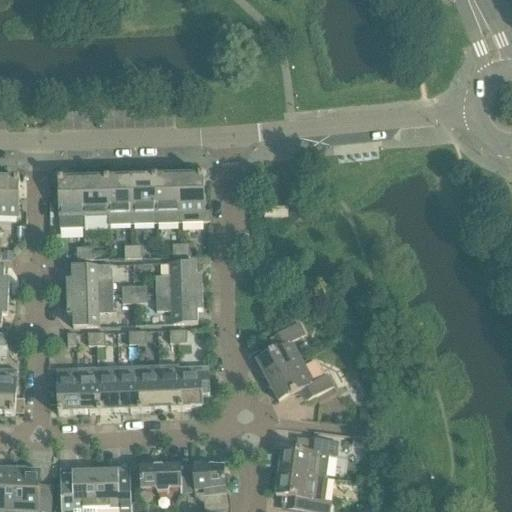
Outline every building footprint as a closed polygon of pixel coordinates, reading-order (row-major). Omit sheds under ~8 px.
[(203,178),(179,179),(180,226),(210,225),(209,214),(204,214),(203,178)] [(179,179),(155,180),(156,227),(180,226),(179,179)] [(155,180),(131,181),(132,228),(156,227),(155,180)] [(20,183),(0,181),(0,218),(18,220),(20,183)] [(84,219),(108,218),(107,181),(83,182),(84,219)] [(108,218),(108,228),(132,228),(131,181),(107,181),(108,218)] [(267,182),(268,190),(277,189),(277,181),(267,182)] [(59,220),(84,219),(83,182),(58,183),(59,220)] [(288,210),(264,210),(264,220),(288,220),(288,210)] [(181,260),(181,247),(172,248),(172,260),(181,260)] [(189,247),(181,247),(181,260),(189,260),(189,247)] [(133,262),(133,249),(124,249),(124,262),(133,262)] [(141,249),(133,249),(133,262),(141,262),(141,249)] [(85,263),(85,250),(76,251),(77,263),(85,263)] [(93,250),(85,250),(85,263),(94,263),(93,250)] [(0,255),(0,262),(11,263),(13,261),(14,257),(0,255)] [(155,280),(156,298),(202,296),(201,279),(196,279),(196,266),(170,267),(170,280),(155,280)] [(0,299),(8,300),(9,283),(4,282),(4,269),(0,268),(0,299)] [(66,283),(66,300),(113,299),(112,268),(71,270),(71,283),(66,283)] [(146,289),(134,290),(134,298),(147,298),(146,289)] [(121,290),(122,299),(134,298),(134,290),(121,290)] [(202,296),(156,298),(156,315),(171,315),(172,328),(198,327),(197,314),(203,314),(202,296)] [(134,298),(122,299),(122,307),(135,307),(134,298)] [(147,298),(134,298),(135,307),(147,307),(147,298)] [(8,300),(0,299),(0,330),(1,331),(2,317),(7,318),(8,300)] [(113,299),(66,300),(67,318),(72,318),(73,331),(99,330),(98,317),(113,317),(113,299)] [(265,381),(267,384),(302,365),(291,345),(305,338),(298,326),(273,340),(279,351),(256,364),(258,368),(257,373),(260,380),(265,381)] [(179,347),(178,334),(169,334),(170,347),(179,347)] [(187,334),(178,334),(179,347),(187,346),(187,334)] [(138,348),(138,335),(128,335),(129,348),(138,348)] [(146,335),(138,335),(138,348),(146,348),(146,335)] [(97,349),(97,336),(88,337),(88,349),(97,349)] [(105,336),(97,336),(97,349),(105,349),(105,336)] [(76,350),(76,337),(67,337),(67,350),(76,350)] [(302,365),(267,384),(269,387),(267,392),(271,400),(276,401),(278,405),(302,393),(308,403),(333,390),(326,377),(313,385),(302,365)] [(139,370),(139,378),(140,416),(150,415),(150,414),(161,414),(159,369),(139,370)] [(180,369),(159,369),(161,414),(171,413),(171,414),(181,414),(180,371),(180,369)] [(208,370),(180,371),(181,414),(191,414),(191,412),(202,412),(201,400),(209,399),(208,370)] [(118,371),(98,372),(99,417),(109,417),(109,415),(120,415),(119,379),(118,371)] [(0,372),(0,416),(4,417),(4,418),(15,418),(17,373),(0,372)] [(98,372),(77,373),(79,417),(89,416),(89,418),(99,417),(98,372)] [(79,417),(77,373),(56,373),(58,419),(69,418),(68,417),(79,417)] [(139,378),(119,379),(120,415),(130,415),(130,416),(140,416),(139,378)] [(361,413),(359,425),(367,426),(369,414),(361,413)] [(279,471),(278,475),(327,481),(329,459),(336,460),(338,446),(301,441),(300,454),(281,451),(281,456),(277,459),(276,467),(279,471)] [(193,496),(194,495),(195,494),(194,469),(163,470),(162,468),(154,469),(154,470),(139,471),(140,492),(155,492),(157,496),(168,496),(170,491),(180,491),(180,496),(193,496)] [(204,507),(204,511),(210,511),(229,511),(229,499),(226,498),(224,481),(224,476),(222,476),(221,470),(223,470),(223,471),(225,471),(225,469),(210,468),(208,469),(194,469),(195,494),(194,495),(195,502),(202,507),(204,507)] [(14,511),(16,469),(6,469),(6,475),(0,474),(0,511),(14,511)] [(16,469),(14,511),(49,511),(50,490),(38,490),(39,476),(26,476),(26,470),(16,469)] [(118,474),(95,475),(96,511),(131,511),(130,478),(118,478),(118,474)] [(96,511),(95,475),(72,475),(72,479),(60,480),(61,511),(96,511)] [(327,481),(278,475),(278,478),(274,482),(273,490),(276,494),(275,499),(288,500),(286,511),(329,511),(330,504),(324,504),(327,481)]
